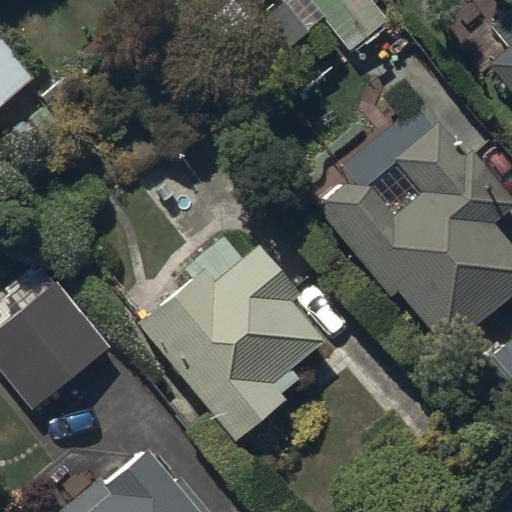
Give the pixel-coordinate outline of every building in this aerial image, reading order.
[(305,0),(343,47),(382,16),(369,0),(305,0)] [(511,32),(481,58),(511,95),(511,32)] [(0,99),(28,76),(0,42),(0,99)] [(440,343),(511,284),(511,246),(488,218),(510,200),(465,144),(458,150),(431,116),(385,154),(390,160),(364,182),(337,179),(309,202),(383,291),(391,284),(440,343)] [(266,378),(315,336),(283,298),(292,290),(251,241),(207,277),(195,263),(128,320),(228,438),(280,395),(266,378)] [(0,318),(0,374),(26,406),(104,343),(51,278),(0,318)] [(511,334),(509,331),(469,363),(507,407),(511,402),(511,334)] [(48,511),(194,511),(134,441),(48,511)]
